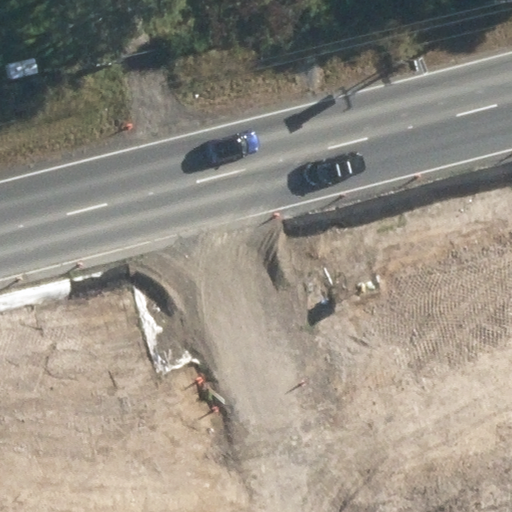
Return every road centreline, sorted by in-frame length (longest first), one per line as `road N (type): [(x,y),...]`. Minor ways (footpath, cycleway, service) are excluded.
road 1 (secondary): [(490,107),(0,240)]
road 2 (tertiary): [(490,107),(511,405)]
